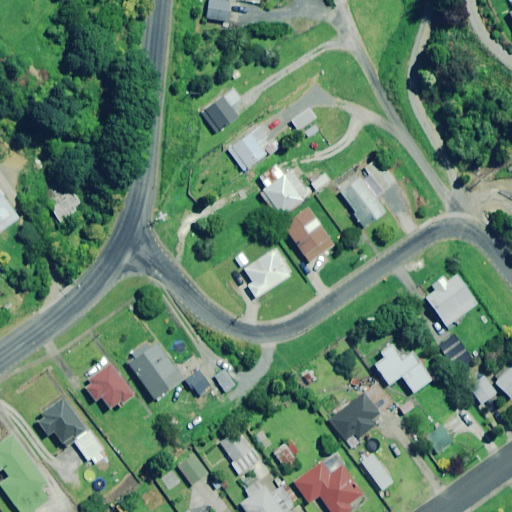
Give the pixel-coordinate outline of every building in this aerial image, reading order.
[(226,2),(206,0),(204,19),(224,21),(226,2)] [(232,90),(222,97),(199,112),(214,134),(237,118),(229,107),(239,100),(232,90)] [(304,105),(299,95),(281,105),(284,110),(291,106),(293,111),(304,105)] [(259,115),(266,125),(280,117),(273,106),(259,115)] [(267,140),(257,127),(226,150),(241,171),(264,154),(258,147),(267,140)] [(394,181),(377,157),(363,168),(372,181),(364,187),(357,178),(337,192),(363,227),(382,213),(372,198),(394,181)] [(288,171),(281,176),(275,167),(268,172),(258,179),(265,188),(258,193),(275,218),(311,193),(304,183),(300,177),(295,181),(288,171)] [(80,206),(60,180),(51,187),(61,200),(52,206),(61,219),(80,206)] [(0,230),(16,219),(0,195),(0,230)] [(332,245),(305,207),(279,225),(306,264),(332,245)] [(291,274),(274,249),(242,270),(250,282),(244,285),(253,299),(291,274)] [(475,304),(455,276),(444,283),(440,277),(429,285),(433,291),(423,298),(443,327),(475,304)] [(469,358),(451,335),(436,348),(454,370),(469,358)] [(147,348),(144,344),(130,354),(133,358),(124,363),(149,400),(179,380),(154,343),(147,348)] [(399,361),(389,346),(378,353),(382,359),(372,366),(386,385),(399,376),(411,393),(430,380),(411,353),(399,361)] [(130,397),(108,364),(86,379),(89,384),(82,388),(92,402),(98,398),(106,410),(115,404),(117,406),(130,397)] [(511,396),(511,364),(493,384),(509,400),(511,396)] [(208,386),(197,370),(182,381),(194,396),(208,386)] [(231,386),(221,372),(213,378),(223,392),(231,386)] [(494,393),(481,375),(466,386),(478,404),(494,393)] [(356,440),(374,424),(371,420),(384,409),(388,413),(394,408),(372,382),(326,421),(343,441),(351,435),(356,440)] [(85,432),(61,400),(32,421),(44,437),(51,432),(63,449),(72,442),(86,461),(90,457),(94,463),(106,455),(87,430),(85,432)] [(450,442),(439,426),(423,437),(434,453),(450,442)] [(256,461),(235,431),(218,443),(231,462),(229,463),(236,475),(256,461)] [(45,485),(9,435),(0,442),(0,468),(1,468),(7,477),(0,482),(0,490),(15,511),(30,511),(46,501),(38,490),(45,485)] [(297,464),(284,444),(270,453),(284,473),(297,464)] [(206,474),(192,454),(175,466),(189,486),(206,474)] [(349,511),(365,502),(341,465),(326,475),(319,464),(291,482),(305,504),(317,497),(326,511),(349,511)] [(238,504),(243,511),(283,511),(292,506),(279,488),(268,497),(257,482),(244,491),(248,497),(238,504)]
